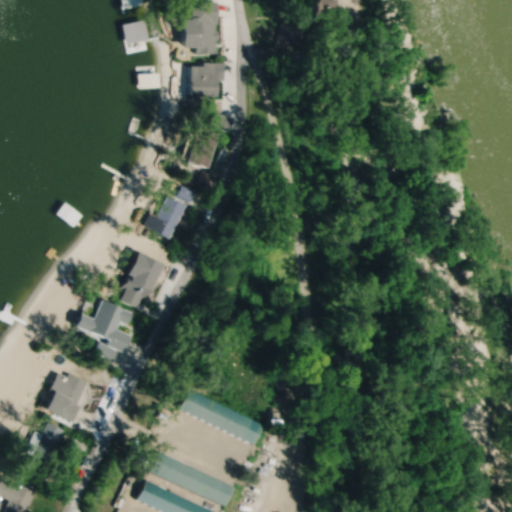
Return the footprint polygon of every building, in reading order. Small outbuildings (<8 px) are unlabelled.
[(188,2),(188,45),(193,45),(193,55),(216,55),(216,2),(188,2)] [(219,64),(186,64),(186,98),(219,98),(219,64)] [(182,163),(204,169),(214,134),(192,128),(182,163)] [(156,190),(140,226),(167,239),(187,194),(175,188),(171,197),(156,190)] [(157,263),(130,252),(117,286),(123,289),(119,300),(139,309),(157,263)] [(70,330),(121,347),(125,334),(114,330),(116,323),(124,325),(129,311),(96,300),(90,318),(76,314),(70,330)] [(40,409),(68,422),(77,402),(49,389),(40,409)] [(248,441),(256,421),(184,391),(175,411),(248,441)] [(32,430),(25,454),(52,462),(61,429),(45,424),(43,433),(32,430)] [(220,504),(228,484),(154,453),(145,473),(220,504)] [(211,511),(141,481),(132,500),(158,511),(211,511)] [(0,511),(29,511),(29,484),(0,483),(0,511)]
